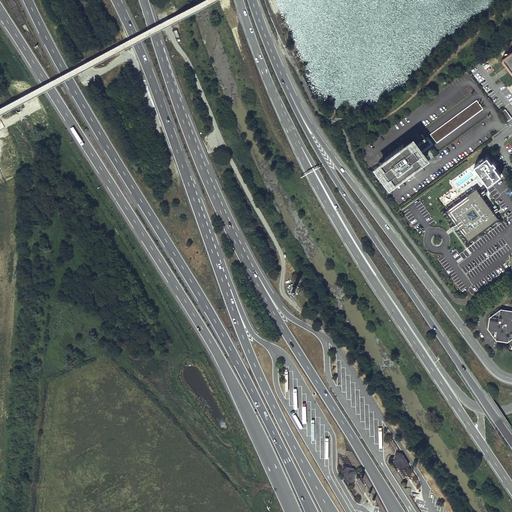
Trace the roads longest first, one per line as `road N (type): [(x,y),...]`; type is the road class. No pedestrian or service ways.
road 1 (motorway): [(28,0),(223,337),(311,511)]
road 2 (motorway): [(0,11),(218,356),(291,511)]
road 3 (trunk): [(280,108),(363,265),(511,489)]
road 4 (trunk): [(511,443),(323,163),(284,81)]
road 5 (trunk): [(280,108),(461,398),(488,410),(511,406)]
road 6 (trunk): [(511,378),(478,351),(284,81)]
road 7 (motorway): [(330,511),(255,370),(205,235)]
road 8 (motorway): [(250,271),(188,132),(142,0)]
road 9 (motorway): [(395,511),(250,271)]
road 10 (motorway): [(205,235),(117,0)]
road 11 (motorway): [(272,347),(250,329),(205,235)]
